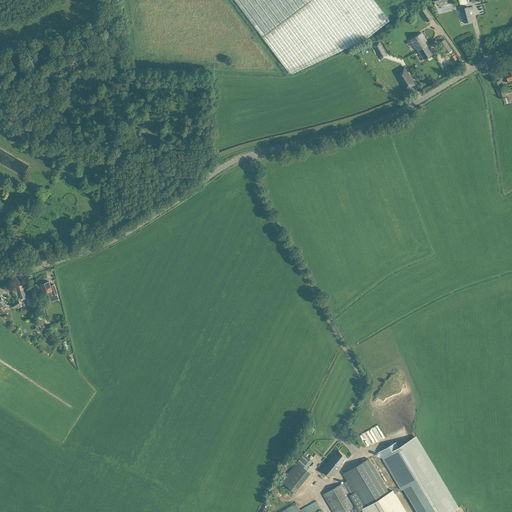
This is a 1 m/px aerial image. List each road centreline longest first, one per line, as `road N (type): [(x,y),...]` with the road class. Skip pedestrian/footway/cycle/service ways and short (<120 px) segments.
road 1 (unclassified): [(362,456),(341,434),(360,376),(273,225),(251,155)]
road 2 (unclassified): [(251,155),(385,119),(511,47)]
road 3 (unclassified): [(0,279),(113,240),(251,155)]
road 4 (track): [(0,112),(19,137),(211,175)]
road 5 (unknown): [(410,429),(316,489),(330,511)]
road 6 (track): [(106,0),(101,20),(80,36),(0,63)]
